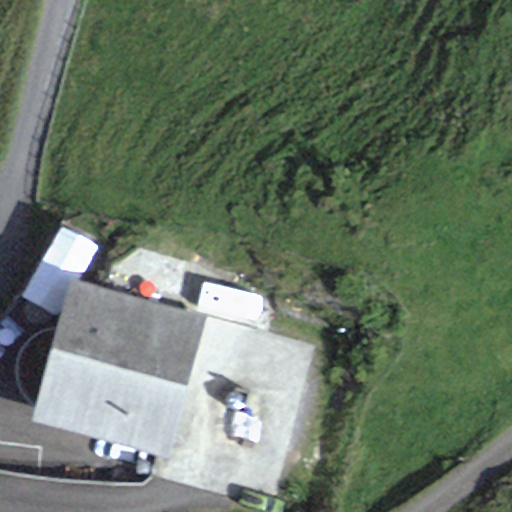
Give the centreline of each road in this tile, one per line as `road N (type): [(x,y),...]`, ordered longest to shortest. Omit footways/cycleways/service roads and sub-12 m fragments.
road 1 (track): [(0,510),(424,511),(511,446)]
road 2 (tertiary): [(0,220),(62,0)]
